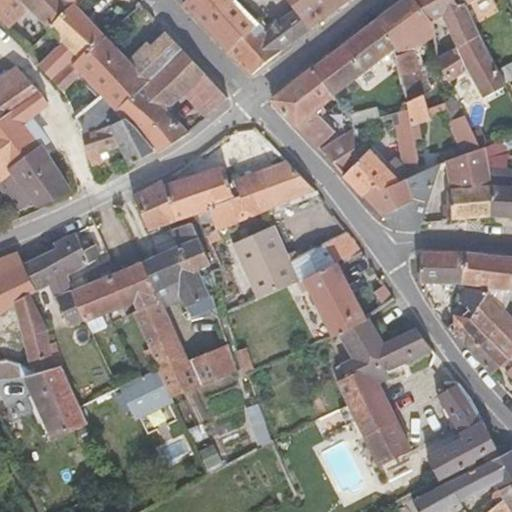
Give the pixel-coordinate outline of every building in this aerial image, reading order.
[(0,0),(0,19),(9,29),(29,10),(50,31),(76,4),(71,0),(0,0)] [(189,0),(184,5),(228,52),(259,27),(237,2),(237,0),(189,0)] [(288,0),(295,9),(310,31),(319,24),(348,3),(352,0),(288,0)] [(402,78),(421,71),(417,59),(414,51),(436,37),(434,24),(415,0),(404,0),(397,6),(379,20),(398,49),(396,51),(402,78)] [(484,98),(506,87),(472,21),(465,8),(461,10),(455,0),(415,0),(434,24),(444,20),(456,47),(439,58),(437,59),(449,83),(469,71),(476,84),(484,98)] [(455,0),(461,10),(465,8),(477,0),(455,0)] [(497,0),(477,0),(465,8),(472,21),(501,5),(497,0)] [(106,36),(76,5),(76,4),(50,31),(62,43),(46,59),(64,77),(106,36)] [(265,33),(259,27),(228,52),(251,77),(293,44),(310,31),(295,9),(265,33)] [(336,98),(396,51),(398,49),(379,20),(349,42),(314,69),(336,98)] [(135,65),(106,36),(64,77),(57,85),(64,92),(81,75),(103,98),(120,116),(189,57),(169,34),(135,65)] [(184,96),(204,117),(228,99),(208,77),(189,57),(120,116),(125,120),(155,152),(157,153),(191,133),(169,110),(184,96)] [(46,59),(39,65),(57,85),(64,77),(46,59)] [(319,112),(336,98),(314,69),(272,101),(319,150),(338,131),(319,112)] [(425,95),(421,71),(402,78),(407,100),(408,104),(425,95)] [(1,96),(0,94),(0,119),(13,111),(39,91),(22,72),(1,96)] [(24,124),(48,105),(39,91),(13,111),(24,124)] [(409,111),(413,127),(432,121),(431,116),(448,109),(446,105),(430,110),(425,95),(408,104),(409,111)] [(448,109),(453,122),(465,116),(455,95),(446,101),(446,105),(448,109)] [(75,116),(82,136),(84,135),(125,120),(120,116),(103,98),(75,116)] [(354,124),(373,120),(379,119),(376,108),(348,115),(354,124)] [(40,146),(24,124),(13,111),(0,119),(0,159),(8,170),(40,146)] [(404,171),(406,181),(420,175),(413,127),(409,111),(393,115),(402,164),(404,171)] [(451,123),(464,157),(482,150),(474,133),(465,116),(453,122),(451,123)] [(125,120),(84,135),(82,136),(88,155),(93,166),(103,162),(100,156),(122,147),(131,165),(155,152),(125,120)] [(355,129),(321,152),(345,177),(359,163),(357,151),(355,129)] [(474,133),(482,150),(490,147),(481,129),(474,133)] [(261,147),(273,166),(296,200),(316,192),(281,155),(268,142),(261,147)] [(359,163),(345,177),(356,188),(366,198),(378,186),(383,190),(402,182),(406,181),(404,171),(402,164),(396,157),(386,166),(370,151),(364,144),(357,151),(359,163)] [(500,158),(497,144),(490,147),(487,148),(490,161),(500,158)] [(51,159),(40,146),(8,170),(10,172),(32,203),(36,207),(70,192),(51,159)] [(447,164),(453,188),(494,186),(492,173),(490,161),(487,148),(482,150),(464,157),(447,164)] [(8,170),(0,159),(0,180),(10,172),(8,170)] [(273,166),(229,182),(235,198),(241,197),(247,220),(296,200),(273,166)] [(235,198),(229,182),(224,167),(165,185),(164,180),(147,189),(134,196),(150,231),(198,214),(207,236),(247,220),(241,197),(235,198)] [(441,167),(420,175),(406,181),(402,182),(383,190),(378,186),(366,198),(394,227),(397,229),(409,230),(421,232),(441,167)] [(0,193),(16,214),(32,203),(10,172),(0,180),(0,193)] [(511,173),(492,173),(494,186),(491,217),(505,216),(511,217),(511,173)] [(453,220),(491,217),(494,186),(453,188),(453,220)] [(146,336),(171,324),(163,308),(182,300),(186,308),(211,296),(200,271),(211,265),(193,223),(173,231),(178,247),(159,255),(144,261),(160,300),(139,311),(136,312),(146,336)] [(234,245),(259,299),(299,281),(290,260),(275,226),(234,245)] [(56,247),(24,264),(37,291),(103,257),(97,245),(93,246),(81,245),(75,233),(61,240),(56,243),(56,247)] [(347,233),(324,244),(336,265),(339,264),(361,252),(347,233)] [(324,244),(290,260),(299,281),(300,283),(305,280),(336,265),(324,244)] [(425,285),(462,285),(463,253),(421,252),(421,265),(422,285),(425,285)] [(32,294),(37,291),(24,264),(19,253),(0,260),(0,317),(15,308),(31,371),(37,374),(64,367),(57,343),(51,344),(48,330),(32,294)] [(511,257),(503,257),(463,253),(462,285),(492,289),(511,289),(511,257)] [(144,261),(90,284),(73,291),(87,321),(135,301),(139,311),(160,300),(144,261)] [(367,319),(339,264),(336,265),(305,280),(334,337),(339,335),(367,319)] [(507,311),(511,299),(511,289),(492,289),(462,285),(462,288),(469,289),(490,292),(507,311)] [(376,292),(385,306),(395,299),(385,286),(376,292)] [(464,304),(474,314),(490,292),(469,289),(464,304)] [(70,328),(87,321),(73,291),(57,298),(70,328)] [(511,316),(507,311),(490,292),(474,314),(470,320),(488,339),(494,345),(511,326),(511,316)] [(341,364),(348,378),(406,350),(412,362),(432,352),(433,352),(416,329),(385,343),(370,317),(367,319),(339,335),(353,358),(341,364)] [(470,320),(455,333),(474,355),(488,339),(470,320)] [(161,368),(174,397),(219,378),(209,354),(189,363),(171,324),(146,336),(161,368)] [(511,356),(511,326),(494,345),(509,359),(511,356)] [(511,356),(509,359),(494,345),(488,339),(474,355),(492,375),(503,366),(509,371),(509,374),(511,376),(511,356)] [(229,346),(209,354),(219,378),(238,370),(229,346)] [(237,351),(244,377),(255,372),(247,348),(237,351)] [(439,361),(432,352),(412,362),(406,350),(348,378),(338,383),(378,467),(413,449),(379,379),(406,365),(412,376),(438,365),(439,361)] [(0,380),(23,378),(24,368),(9,360),(1,362),(0,362),(0,380)] [(53,437),(88,422),(64,367),(37,374),(26,377),(53,437)] [(155,371),(119,388),(135,422),(140,420),(170,406),(171,405),(155,371)] [(497,449),(471,397),(461,384),(438,397),(461,438),(428,455),(441,482),(479,463),(478,460),(497,449)] [(178,422),(170,406),(140,420),(147,437),(178,422)] [(511,450),(414,501),(419,511),(445,511),(461,503),(496,485),(500,491),(511,484),(511,450)] [(88,483),(94,498),(117,488),(110,472),(88,483)] [(511,511),(511,484),(500,491),(483,500),(485,502),(470,511),(511,511)]
